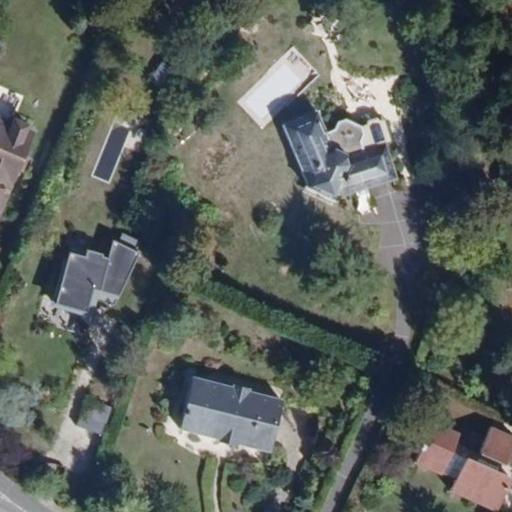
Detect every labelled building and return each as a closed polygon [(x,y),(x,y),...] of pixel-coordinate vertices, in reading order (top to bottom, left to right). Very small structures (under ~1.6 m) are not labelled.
[(507,29),(511,20),(511,4),(505,0),(486,0),(479,12),(507,29)] [(395,178),(384,143),(362,150),(359,140),(362,133),(359,124),(344,117),(335,120),(332,127),(323,130),(314,109),(281,123),(304,182),(301,190),(330,204),(334,197),(395,178)] [(0,203),(30,132),(0,118),(0,203)] [(107,236),(110,230),(109,222),(102,219),(100,221),(97,224),(96,227),(94,230),(107,236)] [(113,299),(135,250),(107,236),(94,230),(72,220),(54,259),(60,262),(55,274),(113,299)] [(142,234),(121,225),(118,233),(139,242),(142,234)] [(110,306),(113,299),(55,274),(52,280),(110,306)] [(267,445),(279,394),(246,386),(246,383),(232,380),(231,383),(191,374),(179,425),(219,434),(218,437),(234,441),(235,438),(267,445)] [(103,434),(113,404),(87,395),(76,424),(103,434)] [(457,488),(476,444),(455,434),(459,425),(433,415),(425,435),(421,433),(416,446),(419,447),(416,454),(455,471),(450,484),(457,488)] [(510,471),(496,464),(499,458),(504,459),(511,440),(511,429),(492,420),(481,446),(476,444),(457,488),(496,504),(510,471)]
